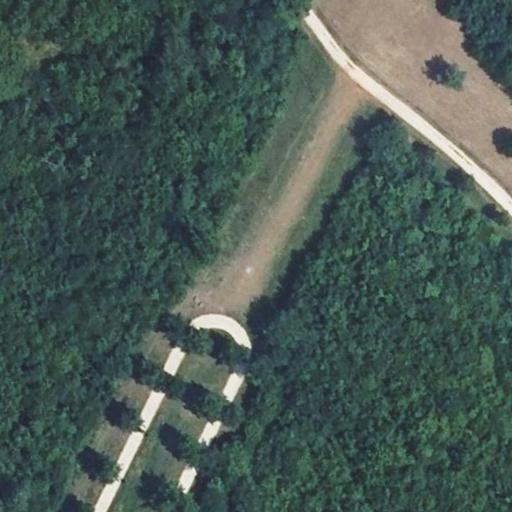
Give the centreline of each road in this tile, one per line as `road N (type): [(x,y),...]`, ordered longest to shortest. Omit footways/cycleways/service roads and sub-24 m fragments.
road 1 (track): [(98,511),(179,345),(194,324),(213,320),(239,336),(241,370),(171,511)]
road 2 (track): [(511,212),(352,75),(295,0)]
